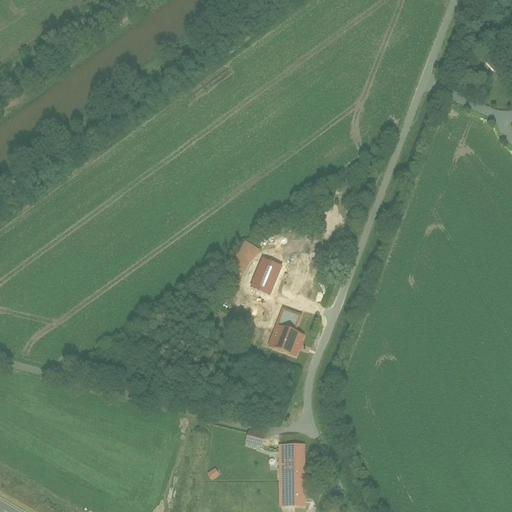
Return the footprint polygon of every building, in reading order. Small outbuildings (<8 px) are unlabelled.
[(492,55),(476,68),(485,80),(502,67),(492,55)] [(278,268),(279,262),(264,259),(262,265),(278,268)] [(261,264),(251,289),(268,296),(278,271),(261,264)] [(288,305),(271,348),(296,358),(314,315),(288,305)] [(254,350),(261,331),(249,326),(244,340),(250,342),(248,348),(254,350)] [(248,432),(245,443),(262,448),(265,437),(248,432)] [(303,447),(279,448),(281,507),(305,506),(303,447)] [(212,481),(220,475),(216,469),(207,475),(212,481)]
